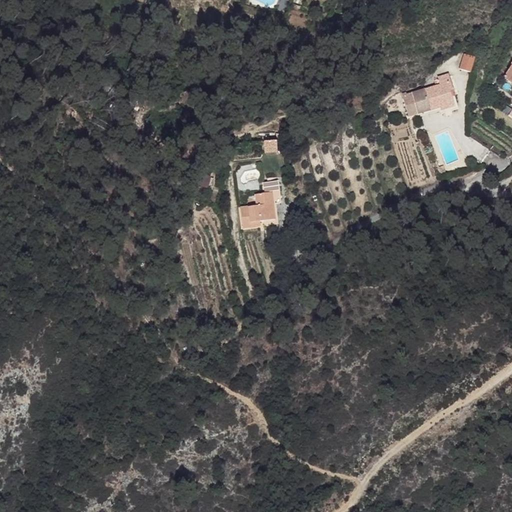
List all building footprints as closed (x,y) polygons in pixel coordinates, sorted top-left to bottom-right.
[(475,57),(464,54),(460,68),(470,71),(475,57)] [(438,77),(440,84),(407,93),(407,92),(402,93),(408,117),(441,108),(441,110),(455,106),(452,96),(455,95),(449,74),(438,77)] [(508,115),(511,109),(507,105),(503,112),(508,115)] [(235,163),(263,155),(259,141),(231,150),(235,163)] [(262,142),(263,154),(275,153),(273,141),(262,142)] [(279,180),(263,182),(264,192),(272,191),(273,203),(280,202),(279,180)] [(256,208),(239,210),(242,230),(258,228),(258,224),(273,223),(271,196),(255,197),(256,208)]
